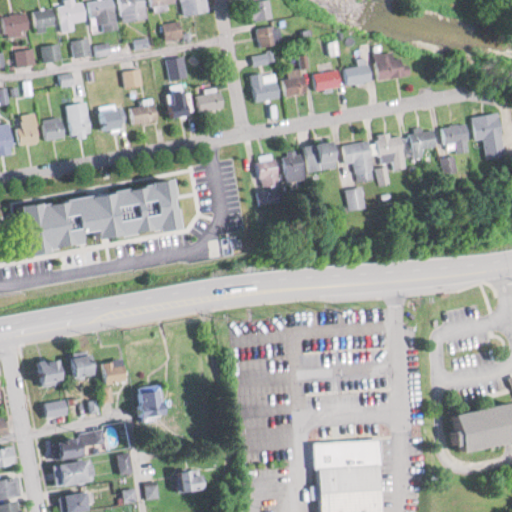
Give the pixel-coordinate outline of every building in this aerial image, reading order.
[(116,26),(110,0),(84,0),(90,31),(116,26)] [(115,0),(119,20),(145,16),(142,0),(115,0)] [(177,0),(180,14),(206,10),(204,0),(177,0)] [(264,0),(249,0),(241,6),(252,22),(271,9),(264,0)] [(70,19),(82,18),(80,1),(56,3),(58,29),(70,28),(70,19)] [(38,30),(54,18),(44,4),(28,16),(38,30)] [(0,14),(0,28),(1,35),(26,31),(23,11),(0,14)] [(162,40),(179,38),(177,20),(159,22),(162,40)] [(281,42),(277,23),(254,27),(257,46),(281,42)] [(87,52),(86,37),(71,38),(72,54),(87,52)] [(41,60),(60,57),(57,42),(39,45),(41,60)] [(388,57),(388,51),(372,51),(372,76),(405,76),(405,57),(388,57)] [(265,52),(249,56),(252,65),(267,61),(265,52)] [(163,57),(167,79),(185,75),(181,54),(163,57)] [(343,84),(368,80),(365,62),(340,66),(343,84)] [(308,70),(312,90),(337,86),(334,65),(308,70)] [(120,70),(123,86),(140,82),(137,66),(120,70)] [(286,77),(277,79),(282,96),(305,90),(298,67),(284,71),(286,77)] [(277,96),(271,70),(246,75),(251,101),(277,96)] [(57,74),(59,83),(71,82),(70,72),(57,74)] [(156,94),(169,118),(185,109),(172,85),(156,94)] [(191,95),(195,112),(222,105),(217,88),(191,95)] [(127,122),(153,121),(152,103),(126,105),(127,122)] [(122,106),(94,105),(93,127),(121,128),(122,106)] [(468,115),(472,139),(482,137),(485,157),(503,155),(497,111),(468,115)] [(35,142),(32,112),(12,113),(14,144),(35,142)] [(66,116),(68,134),(89,132),(87,114),(66,116)] [(61,137),(60,117),(39,119),(41,138),(61,137)] [(0,154),(13,150),(2,121),(0,122),(0,154)] [(468,149),(464,122),(438,125),(445,171),(455,169),(453,152),(468,149)] [(431,126),(405,131),(411,158),(421,155),(420,148),(435,144),(431,126)] [(392,160),(392,168),(403,167),(400,132),(374,135),(376,162),(392,160)] [(372,178),(366,139),(338,144),(341,162),(352,161),(355,181),(372,178)] [(300,153),(281,156),(283,174),(334,168),(330,141),(299,145),(300,153)] [(260,187),(279,183),(271,153),(253,157),(260,187)] [(18,204),(26,255),(49,250),(49,247),(82,242),(81,231),(97,229),(98,238),(158,227),(159,230),(181,227),(177,207),(174,207),(173,197),(175,196),(172,177),(150,181),(151,184),(128,188),(41,204),(41,201),(18,204)] [(364,206),(360,185),(343,189),(347,210),(364,206)] [(64,377),(89,373),(85,352),(60,356),(64,377)] [(99,384),(121,378),(115,356),(93,363),(99,384)] [(30,360),(30,380),(53,380),(53,360),(30,360)] [(132,420),(160,417),(155,382),(127,386),(132,420)] [(66,412),(64,398),(40,401),(42,415),(66,412)] [(511,440),(511,401),(443,415),(450,452),(511,440)] [(104,441),(102,428),(77,431),(79,445),(104,441)] [(73,436),(46,439),(48,458),(75,455),(73,436)] [(377,511),(373,437),(309,440),(313,511),(377,511)] [(0,443),(0,462),(12,459),(6,441),(0,443)] [(114,454),(118,473),(130,471),(126,451),(114,454)] [(83,458),(48,463),(51,485),(86,479),(83,458)] [(183,475),(181,468),(169,471),(175,492),(196,487),(192,472),(183,475)] [(0,496),(17,492),(12,470),(0,473),(0,496)] [(64,511),(82,509),(78,490),(54,495),(57,511),(64,511)] [(0,511),(13,511),(10,498),(0,501),(0,511)]
